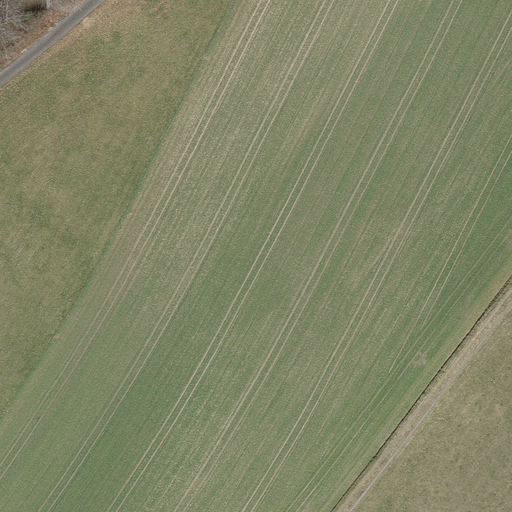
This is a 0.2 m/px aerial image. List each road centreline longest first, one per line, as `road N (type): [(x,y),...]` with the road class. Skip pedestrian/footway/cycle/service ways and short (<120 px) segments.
road 1 (track): [(511,297),(346,511)]
road 2 (track): [(95,0),(0,80)]
